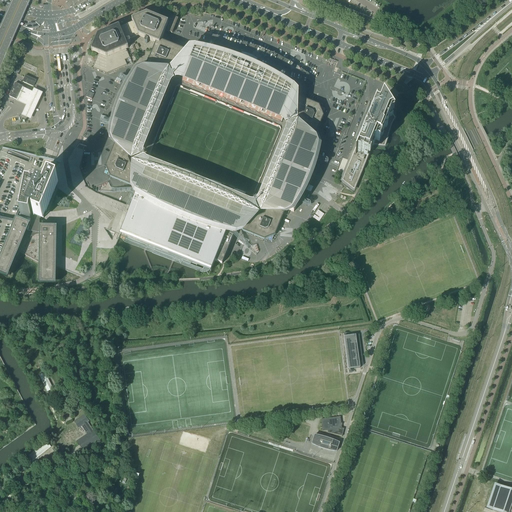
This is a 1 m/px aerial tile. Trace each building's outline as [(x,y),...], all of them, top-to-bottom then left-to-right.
[(133,187),(133,185),(137,187),(136,191),(137,192),(131,207),(121,232),(120,234),(211,271),(215,261),(222,264),(234,234),(235,232),(237,232),(238,228),(243,229),(242,231),(264,240),(275,236),(284,213),(282,213),(284,208),(294,212),(296,209),(298,206),(300,203),(301,200),(303,197),(305,194),(306,190),(308,187),(309,184),(311,181),(312,177),(313,174),(314,171),(316,167),(317,164),(317,162),(317,160),(318,157),(319,153),(320,150),(320,146),(321,146),(311,142),(313,138),(314,139),(324,116),(323,115),(319,106),(297,96),(296,98),(292,97),(294,90),(291,89),(286,86),(282,83),(277,81),(273,79),(269,77),(265,74),(261,72),(257,70),(252,68),(254,64),(253,63),(252,62),(250,61),(249,61),(247,60),(245,59),(244,59),(242,59),(240,58),(239,63),(229,59),(224,58),(220,57),(215,55),(211,54),(208,53),(201,52),(197,51),(193,49),(191,55),(187,54),(187,52),(161,41),(165,31),(172,34),(178,19),(163,13),(160,20),(147,14),(132,21),(133,23),(120,29),(119,27),(98,36),(91,51),(99,54),(98,55),(95,56),(96,60),(93,68),(107,74),(114,70),(114,71),(115,71),(127,65),(125,60),(130,58),(127,52),(126,49),(128,49),(125,42),(138,36),(145,39),(152,42),(156,43),(145,70),(147,70),(145,75),(143,74),(136,71),(134,74),(132,77),(130,80),(128,83),(126,86),(124,89),(123,93),(121,96),(120,99),(119,102),(117,106),(116,109),(115,113),(114,116),(113,119),(112,123),(111,126),(110,130),(109,133),(109,137),(118,141),(117,145),(115,144),(106,167),(110,177),(133,187)] [(120,74),(117,79),(126,84),(129,79),(120,74)] [(26,75),(23,81),(34,87),(37,80),(26,75)] [(32,119),(43,92),(34,89),(33,91),(22,87),(23,85),(15,82),(9,98),(26,104),(22,116),(32,119)] [(353,192),(367,156),(369,157),(371,154),(369,153),(371,147),(373,148),(374,146),(384,147),(391,125),(394,119),(391,114),(393,113),(383,98),(379,107),(375,106),(373,112),(369,110),(342,176),(340,182),(342,184),(342,185),(342,186),(342,187),(343,188),(344,189),(345,190),(346,190),(347,190),(348,190),(349,190),(350,190),(353,192)] [(121,232),(131,207),(126,205),(96,193),(85,186),(68,176),(58,170),(59,169),(56,162),(50,160),(40,158),(2,148),(0,150),(0,275),(8,279),(19,252),(38,263),(39,263),(39,285),(56,285),(56,267),(85,278),(91,281),(99,278),(102,275),(112,250),(114,250),(119,239),(120,234),(121,232)] [(359,361),(362,361),(359,335),(344,337),(348,370),(360,368),(359,361)] [(0,357),(1,360),(26,408),(34,425),(0,449),(0,450),(35,425),(27,409),(0,355),(0,357)] [(39,376),(42,381),(47,392),(53,389),(45,373),(39,376)] [(0,398),(0,401),(0,402),(2,407),(9,405),(6,396),(0,398)] [(74,422),(75,424),(78,429),(82,426),(87,435),(78,441),(84,450),(99,440),(93,431),(87,422),(89,421),(85,415),(74,422)] [(321,420),(321,424),(322,432),(327,431),(328,433),(342,437),(344,429),(342,428),(340,417),(329,419),(329,417),(325,418),(325,419),(321,420)] [(308,435),(311,427),(295,422),(291,437),(303,440),(305,434),(308,435)] [(312,443),(313,443),(312,444),(314,445),(313,445),(316,446),(318,446),(317,447),(319,447),(319,448),(329,451),(329,450),(332,451),(335,452),(336,452),(339,443),(332,441),(332,440),(321,436),(321,437),(319,437),(320,436),(317,435),(317,436),(315,435),(315,437),(314,436),(313,439),(314,439),(314,440),(313,440),(312,443)] [(46,442),(26,458),(30,463),(51,447),(46,442)] [(68,456),(71,460),(74,459),(73,457),(80,452),(79,450),(68,456)] [(501,511),(511,511),(511,489),(503,487),(503,486),(500,485),(492,510),(495,511),(495,510),(501,511)]
